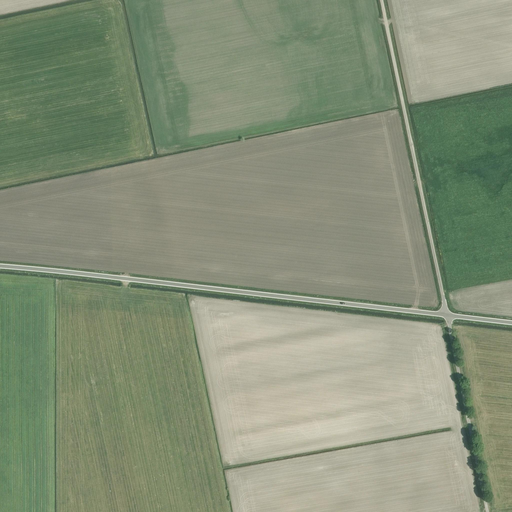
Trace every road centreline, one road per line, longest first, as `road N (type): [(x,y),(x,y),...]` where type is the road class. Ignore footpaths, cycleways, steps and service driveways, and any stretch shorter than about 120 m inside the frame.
road 1 (unclassified): [(447,314),(0,266)]
road 2 (unclassified): [(447,314),(381,0)]
road 3 (unclassified): [(487,511),(447,314)]
